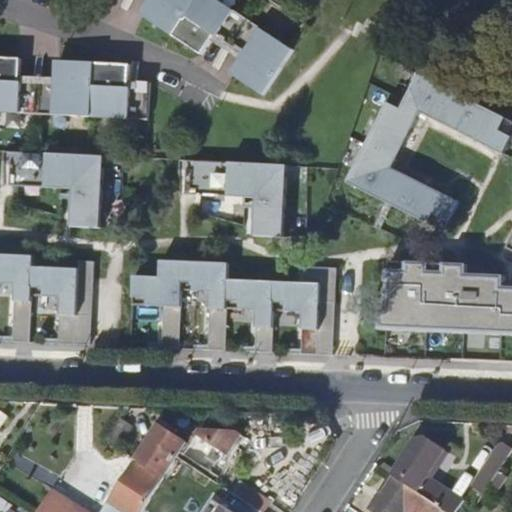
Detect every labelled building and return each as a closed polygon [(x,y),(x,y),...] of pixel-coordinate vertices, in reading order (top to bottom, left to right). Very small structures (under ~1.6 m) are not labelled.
[(293,52),(213,0),(151,0),(141,17),(201,57),(214,37),(244,57),(231,77),(263,98),(293,52)] [(0,113),(146,122),(148,91),(128,90),(130,67),(57,62),(56,86),(19,84),(20,60),(0,58),(0,113)] [(503,156),(511,137),(511,121),(419,74),(407,97),(394,90),(347,184),(428,225),(433,216),(449,223),(458,204),(424,187),(420,194),(388,177),(391,170),(396,161),(389,157),(405,127),(412,130),(421,113),(443,124),(446,117),(484,136),(480,143),(503,156)] [(443,124),(480,143),(484,136),(446,117),(443,124)] [(396,161),(412,130),(405,127),(389,157),(396,161)] [(77,156),(0,152),(0,186),(45,189),(45,194),(45,199),(43,227),(73,229),(77,156)] [(158,189),(159,160),(152,160),(151,189),(158,189)] [(256,237),(259,165),(159,160),(158,189),(158,194),(228,198),(228,203),(227,207),(227,208),(226,236),(256,237)] [(388,177),(420,194),(424,187),(391,170),(388,177)] [(0,305),(2,306),(2,300),(30,301),(30,317),(48,318),(49,291),(64,292),(65,264),(49,263),(49,271),(4,269),(5,258),(0,257),(0,305)] [(388,263),(385,325),(409,326),(409,333),(427,334),(428,327),(447,328),(447,335),(465,335),(465,329),(484,329),(484,336),(511,337),(511,314),(503,314),(504,290),(504,278),(467,276),(467,267),(388,263)] [(275,313),(274,329),(306,331),(307,314),(295,314),(295,303),(307,304),(308,274),(271,272),(270,283),(200,280),(201,268),(132,264),(131,281),(105,279),(103,305),(135,307),(153,307),(153,291),(182,292),(182,309),(199,310),(228,311),(246,312),(275,313)] [(511,314),(511,290),(504,290),(503,314),(511,314)] [(48,318),(30,317),(29,338),(15,338),(14,343),(61,345),(64,292),(49,291),(48,318)] [(307,304),(295,303),(295,314),(307,314),(307,304)] [(120,342),(119,348),(151,349),(153,307),(135,307),(134,343),(120,342)] [(199,310),(182,309),(180,345),(166,345),(166,350),(197,351),(199,310)] [(213,352),(244,353),(246,312),(228,311),(227,347),(213,347),(213,352)] [(259,354),(304,356),(306,331),(274,329),(273,350),(259,349),(259,354)] [(0,429),(10,416),(4,411),(0,415),(0,429)] [(160,428),(137,463),(163,480),(176,458),(185,444),(160,428)] [(200,433),(183,456),(210,474),(225,452),(227,454),(238,437),(233,435),(200,433)] [(394,472),(408,480),(406,484),(443,508),(449,511),(457,511),(464,502),(429,479),(446,454),(426,441),(415,440),(394,472)] [(511,449),(502,444),(474,487),(486,495),(511,455),(511,449)] [(141,511),(163,480),(137,463),(135,465),(104,511),(79,511),(54,496),(43,511),(141,511)] [(388,501),(380,511),(440,511),(443,508),(406,484),(404,482),(400,488),(393,483),(383,498),(388,501)] [(233,495),(258,511),(265,511),(271,505),(241,484),(233,495)] [(223,507),(219,511),(258,511),(233,495),(231,494),(223,507)] [(214,501),(206,511),(219,511),(223,507),(214,501)]
